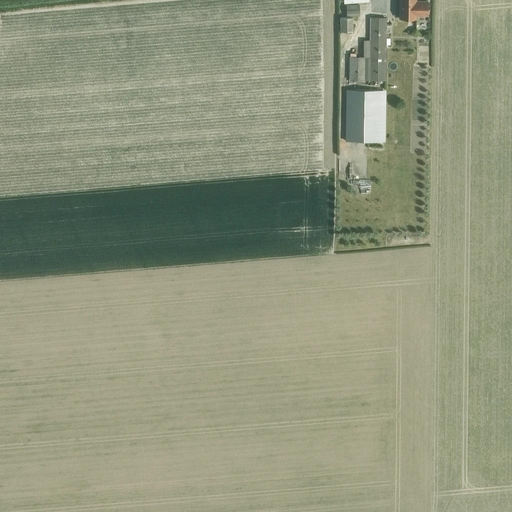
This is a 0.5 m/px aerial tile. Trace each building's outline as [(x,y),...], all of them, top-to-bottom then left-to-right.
[(416,16),(427,16),(428,2),(417,2),(416,0),(399,0),(399,19),(416,19),(416,16)] [(347,6),(348,17),(360,16),(360,5),(347,6)] [(340,17),(340,31),(352,31),(352,17),(340,17)] [(368,81),(384,81),(386,19),(370,18),(369,58),(349,57),(348,80),(364,80),(365,61),(369,61),(368,81)] [(345,142),(380,142),(380,90),(346,89),(346,115),(345,142)] [(351,169),(365,169),(366,161),(352,160),(351,169)]
